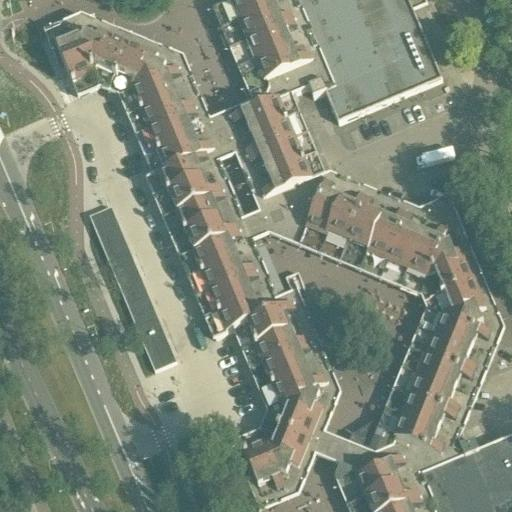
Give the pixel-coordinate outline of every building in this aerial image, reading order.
[(228,0),(231,6),(218,12),(261,112),(228,126),(274,236),(424,297),(430,284),(445,245),(450,234),(326,184),(291,101),(310,93),(314,103),(327,98),(339,129),(443,86),(409,2),(414,0),(228,0)] [(53,37),(54,39),(64,63),(57,65),(59,70),(64,67),(78,100),(100,91),(122,101),(155,180),(148,183),(216,344),(236,336),(270,416),(261,438),(241,446),(240,444),(223,452),(248,511),(258,511),(296,496),(336,398),(298,308),(278,317),(212,159),(218,156),(180,65),(82,25),(53,37)] [(112,212),(90,221),(95,232),(117,223),(112,212)] [(117,223),(95,232),(99,243),(121,234),(117,223)] [(121,234),(99,243),(104,254),(126,245),(121,234)] [(126,245),(104,254),(109,265),(131,256),(126,245)] [(445,245),(430,284),(435,281),(451,321),(448,322),(485,338),(479,323),(488,320),(462,258),(454,262),(448,246),(445,245)] [(131,256),(109,265),(113,277),(136,267),(131,256)] [(136,267),(113,277),(118,288),(140,278),(136,267)] [(140,278),(118,288),(123,299),(145,289),(140,278)] [(310,279),(297,284),(303,298),(315,293),(310,279)] [(145,289),(123,299),(127,310),(150,301),(145,289)] [(150,301),(127,310),(132,321),(154,312),(150,301)] [(154,312),(132,321),(137,332),(159,323),(154,312)] [(485,338),(448,322),(432,316),(378,448),(357,440),(341,481),(353,511),(511,511),(511,442),(479,456),(475,446),(461,452),(465,462),(447,469),(445,463),(495,342),(485,338)] [(159,323),(137,332),(141,343),(164,334),(159,323)] [(164,334),(141,343),(146,354),(168,345),(164,334)] [(168,345),(146,354),(151,365),(173,356),(168,345)] [(173,356),(151,365),(156,376),(178,367),(173,356)]
